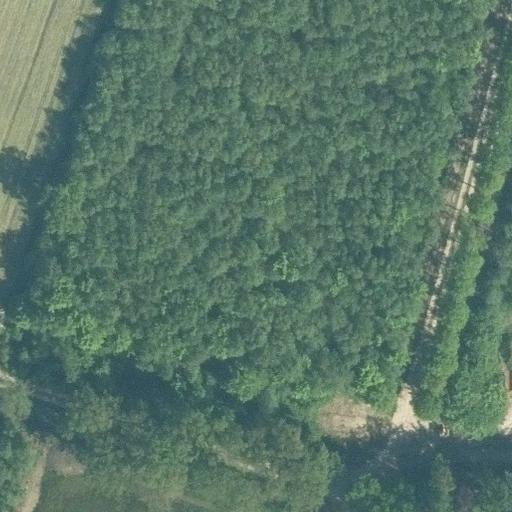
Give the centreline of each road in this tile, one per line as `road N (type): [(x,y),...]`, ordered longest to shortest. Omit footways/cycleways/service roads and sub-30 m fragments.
road 1 (track): [(511,19),(394,441),(349,511)]
road 2 (track): [(361,494),(0,378)]
